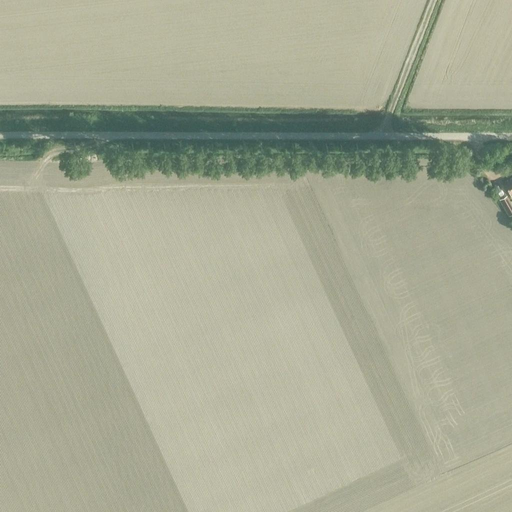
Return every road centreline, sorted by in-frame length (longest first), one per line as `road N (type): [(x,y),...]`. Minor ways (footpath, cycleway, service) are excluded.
road 1 (unclassified): [(511,137),(0,136)]
road 2 (track): [(385,136),(432,0)]
